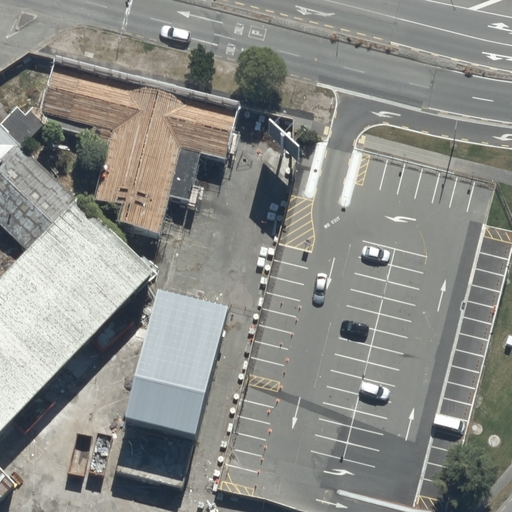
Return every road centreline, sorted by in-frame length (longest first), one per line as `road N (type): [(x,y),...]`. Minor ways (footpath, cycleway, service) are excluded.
road 1 (unclassified): [(511,105),(81,0)]
road 2 (unclassified): [(322,0),(511,45)]
